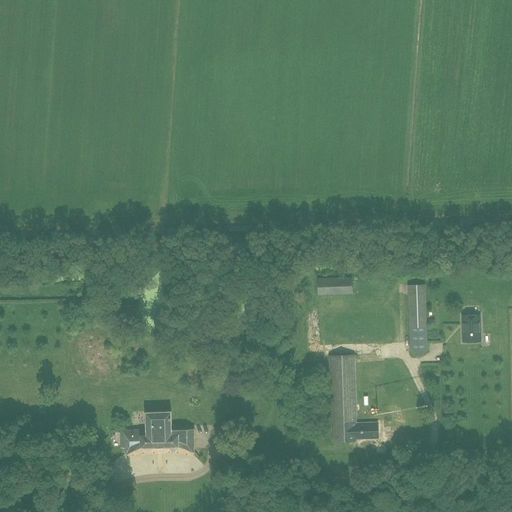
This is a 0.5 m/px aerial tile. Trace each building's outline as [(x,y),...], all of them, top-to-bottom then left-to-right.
[(353,294),(353,279),(318,280),(319,295),(353,294)] [(410,351),(428,351),(426,309),(425,284),(408,285),(409,309),(410,351)] [(379,313),(318,315),(319,358),(329,357),(332,442),(358,441),(358,439),(430,437),(430,420),(359,422),(357,421),(355,357),(381,356),(379,313)] [(464,343),(481,343),(481,316),(464,316),(464,343)] [(146,429),(120,430),(124,456),(133,451),(140,448),(179,447),(184,448),(189,451),(195,454),(195,429),(172,429),(172,410),(145,411),(146,429)]
